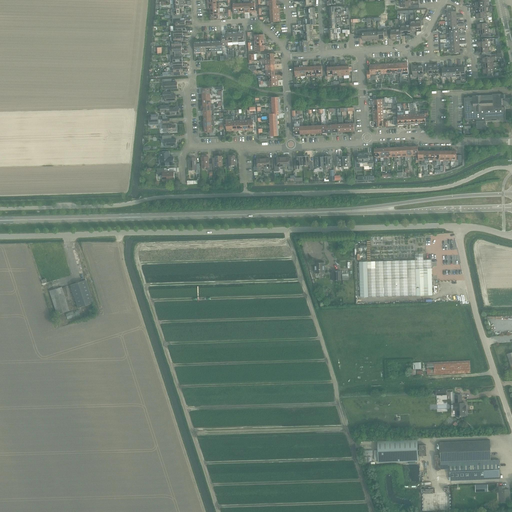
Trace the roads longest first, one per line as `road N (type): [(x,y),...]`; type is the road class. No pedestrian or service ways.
road 1 (unclassified): [(511,167),(416,190),(0,208)]
road 2 (unclassified): [(0,236),(457,226)]
road 3 (primary): [(338,211),(0,220)]
road 4 (tertiary): [(511,425),(457,226)]
road 5 (primary): [(511,193),(338,211)]
road 6 (primary): [(338,211),(511,209)]
road 7 (residential): [(291,146),(191,144),(192,79)]
road 8 (residential): [(511,141),(366,137)]
